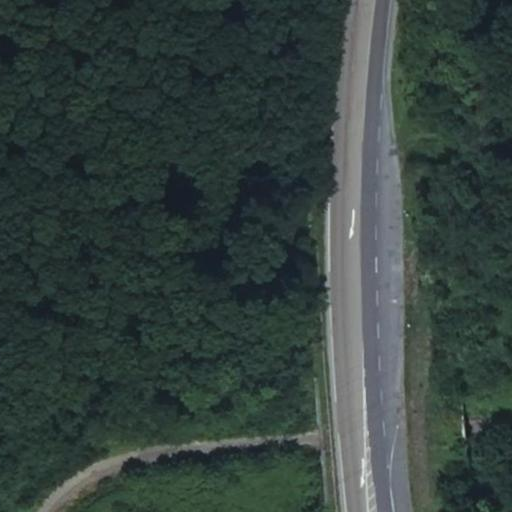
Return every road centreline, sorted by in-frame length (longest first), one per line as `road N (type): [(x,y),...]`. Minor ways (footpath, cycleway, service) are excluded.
road 1 (secondary): [(389,511),(369,183),(384,0)]
road 2 (secondary): [(354,0),(338,195),(354,511)]
road 3 (track): [(44,511),(73,479),(141,456),(511,420)]
